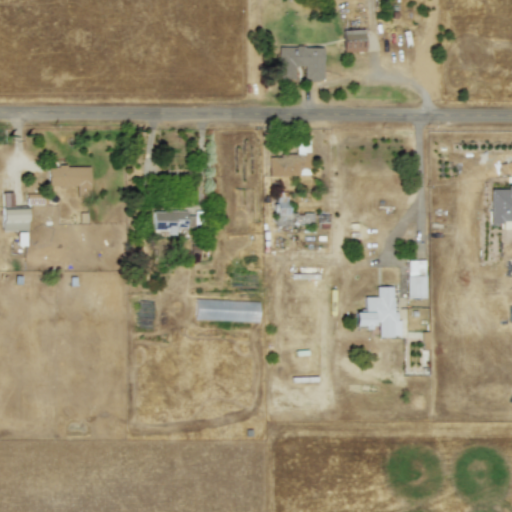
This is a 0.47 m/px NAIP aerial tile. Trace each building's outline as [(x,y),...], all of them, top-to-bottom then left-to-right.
[(341,30),(342,52),(362,51),(362,29),(341,30)] [(277,79),(293,79),(293,65),(302,65),(302,80),(321,80),(321,47),(277,47),(277,79)] [(75,197),(88,197),(88,165),(46,166),(46,186),(75,185),(75,197)] [(488,189),(488,223),(501,223),(501,228),(511,228),(511,185),(505,185),(505,189),(488,189)] [(25,206),(11,206),(11,192),(0,193),(1,231),(25,230),(25,206)] [(312,213),(288,213),(288,196),(273,196),(273,225),(312,225),(312,213)] [(151,212),(152,232),(174,231),(174,227),(193,227),(193,211),(151,212)] [(423,298),(423,260),(406,260),(406,298),(423,298)] [(291,278),(316,279),(316,266),(291,265),(291,278)] [(391,286),(374,286),(374,296),(362,297),(362,311),(352,312),(352,327),(370,327),(369,322),(376,322),(376,337),(399,336),(398,319),(392,320),(391,286)] [(257,301),(194,299),(193,319),(256,322),(257,301)]
